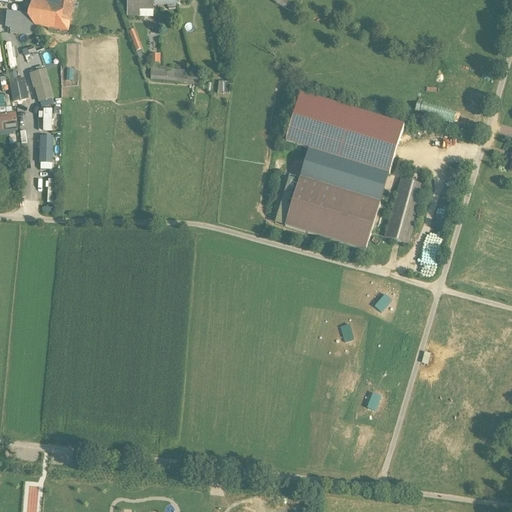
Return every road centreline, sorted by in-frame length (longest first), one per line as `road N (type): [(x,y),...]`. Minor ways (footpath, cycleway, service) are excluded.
road 1 (track): [(0,218),(205,232),(439,291)]
road 2 (track): [(380,486),(0,443)]
road 3 (track): [(511,51),(439,291)]
road 4 (track): [(439,291),(380,486)]
road 5 (track): [(380,486),(511,503)]
